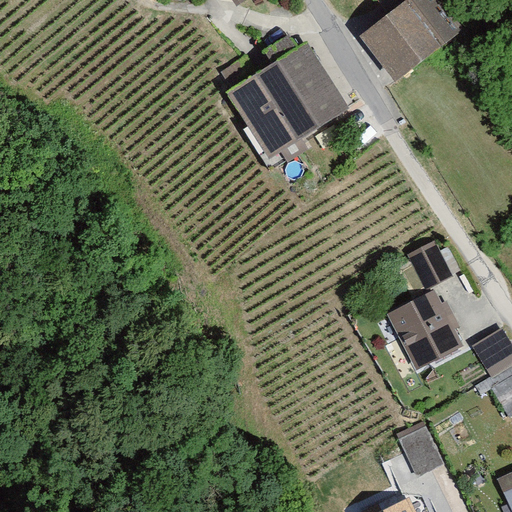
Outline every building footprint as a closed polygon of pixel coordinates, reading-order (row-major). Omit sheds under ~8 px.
[(230,0),(237,9),(249,0),(230,0)] [(438,0),(410,0),(359,40),(393,84),(463,31),(438,0)] [(272,67),(226,95),(267,162),(348,113),(307,47),(300,51),(290,37),(263,53),(272,67)] [(435,243),(407,258),(425,293),(453,279),(435,243)] [(435,292),(384,317),(412,373),(462,348),(454,330),(460,327),(448,304),(442,307),(435,292)] [(511,348),(501,331),(472,348),(491,379),(511,366),(511,348)] [(511,378),(491,391),(509,420),(511,417),(511,378)] [(423,423),(397,436),(419,480),(445,467),(423,423)] [(511,473),(498,480),(510,509),(511,507),(511,473)]
